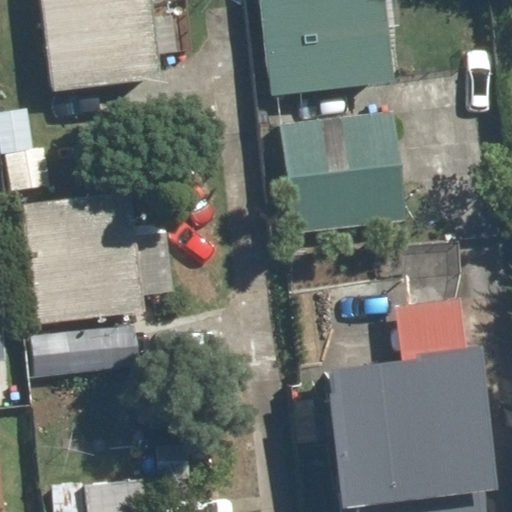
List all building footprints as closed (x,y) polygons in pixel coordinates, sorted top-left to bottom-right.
[(149,82),(139,0),(33,0),(44,94),(149,82)] [(388,82),(378,0),(253,0),(264,96),(388,82)] [(35,109),(0,113),(0,192),(44,186),(35,109)] [(396,221),(383,110),(273,122),(286,233),(396,221)] [(131,311),(116,192),(14,205),(29,323),(131,311)] [(499,487),(480,346),(471,348),(463,292),(397,301),(405,356),(328,366),(332,392),(325,393),(341,504),(343,504),(344,511),(489,511),(489,488),(499,487)] [(139,322),(60,334),(66,378),(146,367),(139,322)] [(136,511),(132,478),(77,485),(80,511),(136,511)]
